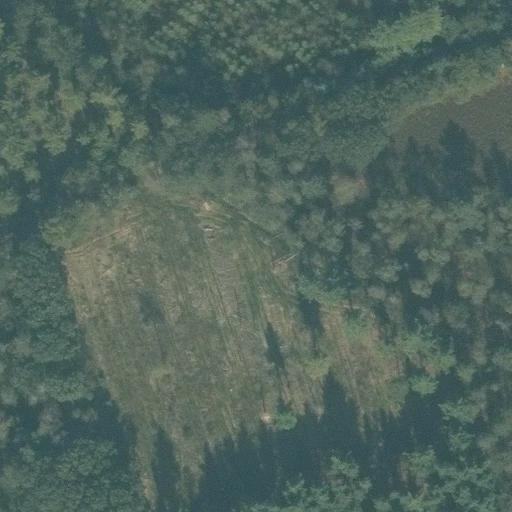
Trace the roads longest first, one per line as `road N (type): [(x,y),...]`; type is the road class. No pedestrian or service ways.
road 1 (track): [(40,205),(511,31)]
road 2 (track): [(141,511),(40,205)]
